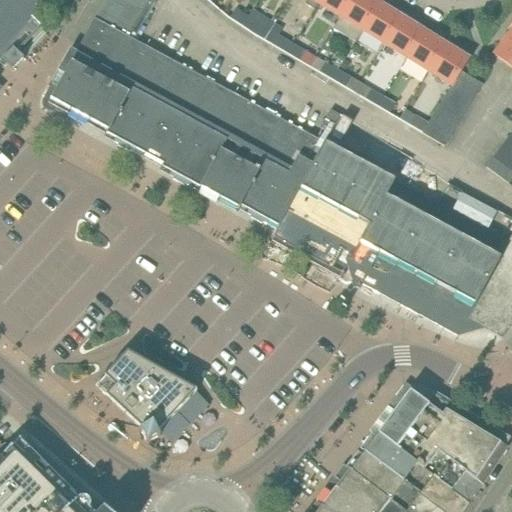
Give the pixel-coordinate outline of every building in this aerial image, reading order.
[(0,0),(0,64),(3,68),(43,26),(34,19),(52,0),(0,0)] [(511,325),(511,234),(508,243),(134,40),(155,0),(104,0),(104,1),(108,4),(94,19),(67,68),(61,65),(43,100),(42,101),(42,103),(42,104),(42,105),(42,107),(43,107),(44,109),(45,110),(46,111),(47,111),(48,111),(49,112),(51,112),(53,111),(54,111),(55,110),(56,109),(105,135),(104,138),(161,169),(159,172),(237,214),(239,211),(278,232),(290,210),(354,245),(346,259),(345,260),(353,289),(357,287),(360,289),(362,285),(457,337),(483,329),(501,339),(511,325)] [(307,0),(305,5),(314,10),(318,3),(320,0),(307,0)] [(350,0),(320,0),(318,3),(340,17),(350,0)] [(379,4),(372,0),(350,0),(340,17),(362,31),(379,4)] [(401,18),(379,4),(362,31),(384,45),(401,18)] [(236,9),(229,19),(242,28),(249,17),(242,12),(236,9)] [(249,17),(242,28),(254,36),(266,18),(253,9),(249,17)] [(406,58),(423,32),(401,18),(384,45),(406,58)] [(445,45),(423,32),(406,58),(429,72),(445,45)] [(494,55),(511,68),(511,35),(510,34),(494,55)] [(281,37),(275,48),(288,55),(294,45),(281,37)] [(288,55),(300,62),(306,52),(294,45),(288,55)] [(445,45),(429,72),(451,86),(454,82),(460,71),(468,59),(445,45)] [(325,63),(319,74),(331,81),(338,70),(325,63)] [(350,77),(338,70),(331,81),(344,88),(350,77)] [(476,96),(483,85),(460,71),(454,82),(476,96)] [(470,106),(476,96),(454,82),(451,86),(448,92),(470,106)] [(370,89),(364,100),(376,107),(382,96),(370,89)] [(441,102),(463,116),(470,106),(448,92),(441,102)] [(382,96),(376,107),(388,114),(395,104),(382,96)] [(457,126),(463,116),(441,102),(435,112),(457,126)] [(428,122),(451,136),(457,126),(435,112),(428,122)] [(421,133),(428,123),(416,115),(409,126),(421,133)] [(428,122),(428,123),(421,133),(444,147),(451,136),(428,122)] [(511,142),(507,139),(500,149),(511,157),(511,142)] [(511,157),(500,149),(493,158),(511,172),(511,157)] [(511,172),(493,158),(486,168),(507,183),(511,176),(511,172)] [(251,322),(234,341),(252,357),(270,338),(251,322)] [(158,432),(196,391),(127,353),(96,386),(142,429),(140,431),(147,444),(160,436),(158,432)] [(378,435),(423,469),(466,411),(435,392),(426,403),(413,393),(413,394),(410,392),(403,400),(402,400),(401,402),(399,404),(377,434),(378,435)] [(470,505),(507,448),(497,442),(502,433),(466,411),(423,469),(470,505)] [(363,452),(364,453),(409,487),(423,469),(378,435),(366,452),(364,451),(363,452)] [(79,500),(19,441),(0,459),(0,511),(109,511),(105,508),(101,511),(90,511),(89,511),(90,509),(91,505),(90,503),(87,499),(84,499),(80,499),(79,500)] [(395,505),(409,487),(364,453),(362,456),(362,457),(352,471),(350,470),(350,471),(395,505)] [(464,511),(470,505),(423,469),(409,487),(442,511),(464,511)] [(389,511),(395,505),(350,471),(349,470),(335,489),(365,511),(389,511)] [(442,511),(409,487),(395,505),(404,511),(442,511)] [(328,511),(365,511),(335,489),(322,507),(321,507),(328,511)]
